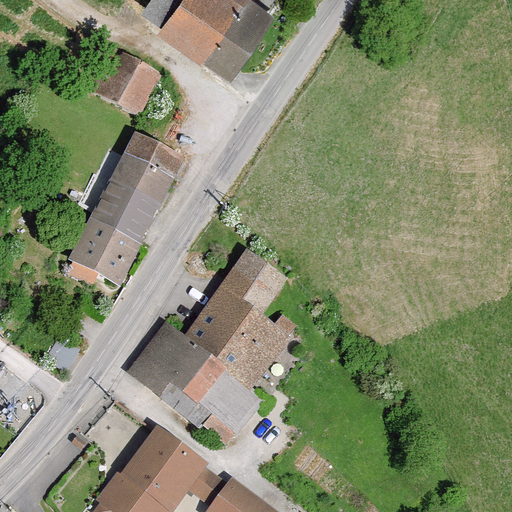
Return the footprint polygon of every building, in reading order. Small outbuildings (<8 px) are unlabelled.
[(155,0),(146,14),(230,71),(266,17),(241,0),(155,0)] [(95,98),(132,119),(152,82),(116,62),(95,98)] [(178,169),(134,147),(72,266),(116,289),(178,169)] [(164,333),(130,379),(225,448),(254,408),(241,398),(282,343),(255,324),(282,287),(247,261),(183,347),(164,333)] [(99,505),(108,511),(168,511),(200,471),(157,438),(120,487),(116,484),(99,505)] [(260,511),(231,490),(215,511),(260,511)]
